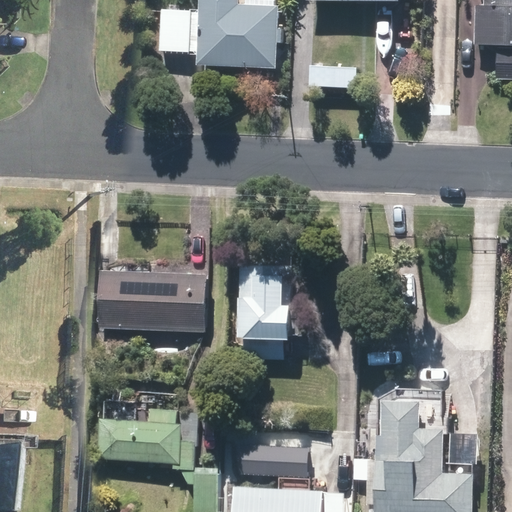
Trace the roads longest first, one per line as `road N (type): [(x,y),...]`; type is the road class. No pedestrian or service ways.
road 1 (residential): [(69,152),(511,173)]
road 2 (residential): [(75,0),(69,152)]
